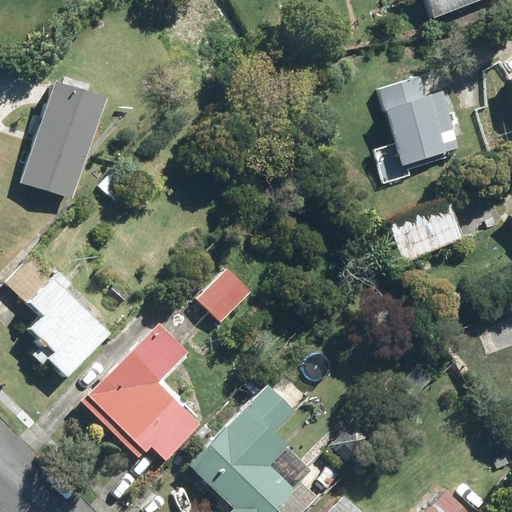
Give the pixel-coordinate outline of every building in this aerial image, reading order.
[(511,0),(421,0),(429,20),(433,19),(479,0),(494,0),(494,1),(502,19),(511,16),(511,0)] [(511,68),(497,73),(511,118),(511,68)] [(376,105),(372,106),(391,165),(448,147),(430,90),(417,94),(411,75),(370,89),(376,105)] [(50,86),(21,189),(72,204),(101,100),(50,86)] [(116,168),(97,189),(115,205),(134,184),(116,168)] [(511,194),(495,210),(511,228),(511,234),(509,237),(511,239),(511,194)] [(438,196),(378,221),(396,263),(456,238),(438,196)] [(107,336),(62,293),(67,288),(34,256),(6,286),(40,318),(28,331),(36,339),(33,342),(42,350),(43,352),(46,349),(51,354),(45,360),(49,364),(65,379),(107,336)] [(224,270),(195,301),(221,326),(250,295),(224,270)] [(114,287),(106,295),(119,308),(127,300),(114,287)] [(149,329),(81,402),(140,458),(144,453),(147,455),(160,467),(166,461),(194,430),(189,425),(192,421),(155,386),(181,358),(149,329)] [(416,359),(390,385),(412,406),(438,381),(416,359)] [(263,392),(188,470),(230,511),(229,511),(274,511),(290,496),(289,495),(308,475),(268,437),(288,416),(263,392)] [(459,511),(441,494),(423,511),(459,511)] [(353,511),(342,500),(329,511),(353,511)]
